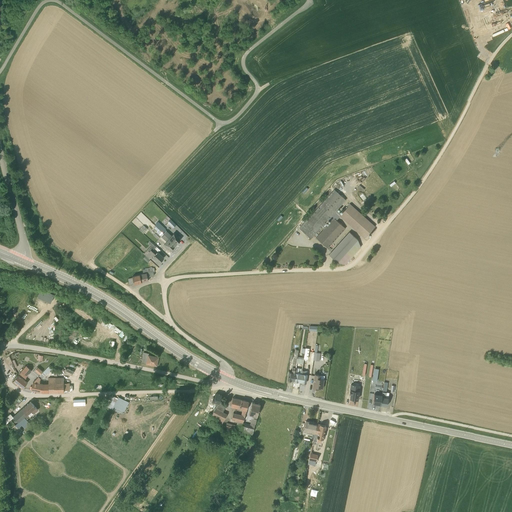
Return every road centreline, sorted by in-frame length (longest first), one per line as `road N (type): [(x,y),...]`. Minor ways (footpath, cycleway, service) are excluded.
road 1 (unclassified): [(164,281),(353,262),(416,188),(511,33)]
road 2 (tertiary): [(227,378),(511,443)]
road 3 (track): [(132,290),(91,259),(221,121)]
road 4 (unclassified): [(219,385),(34,394),(8,380),(0,358)]
road 5 (tertiary): [(23,258),(87,287),(227,378)]
road 6 (residential): [(8,343),(219,385)]
